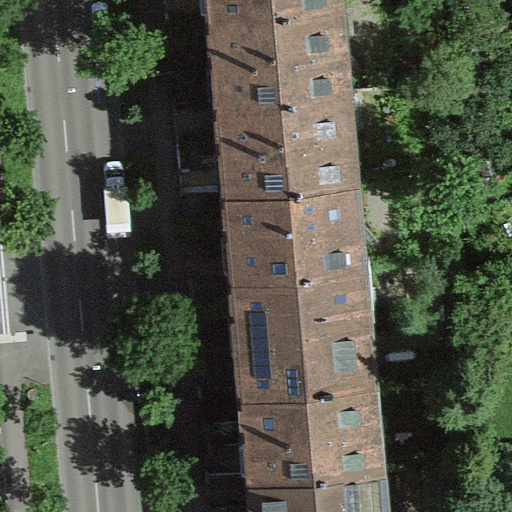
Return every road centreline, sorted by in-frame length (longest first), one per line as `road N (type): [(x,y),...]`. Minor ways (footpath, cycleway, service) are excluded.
road 1 (primary): [(55,0),(79,259)]
road 2 (primary): [(79,259),(103,511)]
